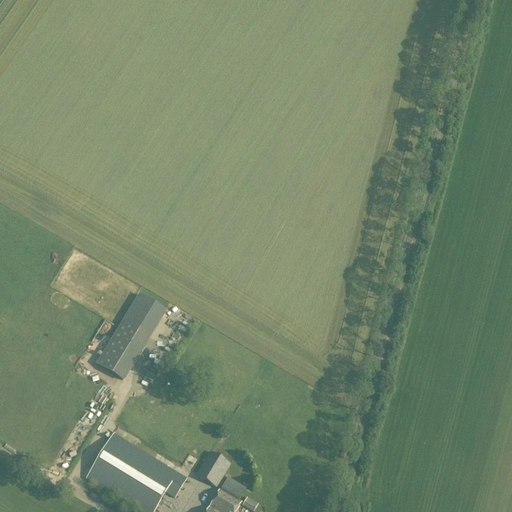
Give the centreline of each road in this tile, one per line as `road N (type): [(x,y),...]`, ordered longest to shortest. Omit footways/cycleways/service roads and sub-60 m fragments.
road 1 (tertiary): [(337,511),(471,0)]
road 2 (unclassified): [(109,511),(0,434)]
